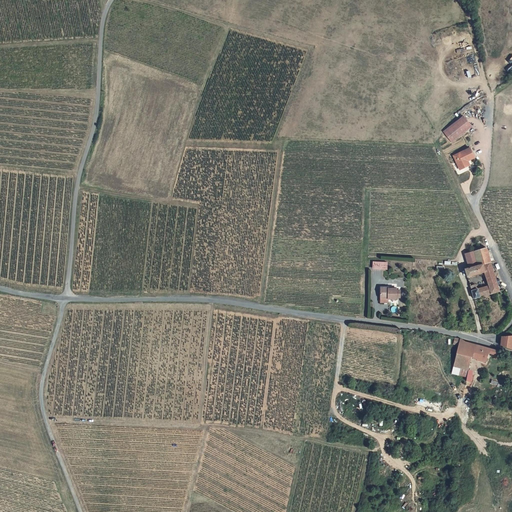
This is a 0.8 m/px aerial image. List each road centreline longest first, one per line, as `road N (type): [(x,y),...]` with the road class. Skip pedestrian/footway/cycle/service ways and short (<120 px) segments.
road 1 (tertiary): [(488,343),(229,301),(65,299)]
road 2 (track): [(46,419),(202,426),(372,448),(358,511)]
road 3 (unclassified): [(111,0),(65,299)]
road 4 (unclassified): [(65,299),(41,395),(81,511)]
road 5 (unknown): [(485,228),(467,259),(488,343)]
